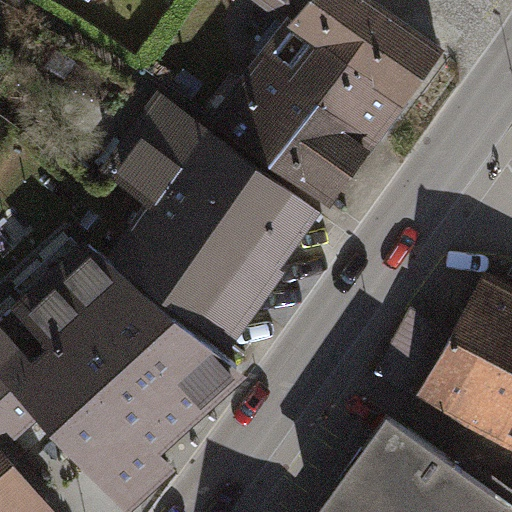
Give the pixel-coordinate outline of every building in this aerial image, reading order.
[(257,0),(287,14),(210,114),(332,201),(448,39),(391,0),(257,0)] [(232,344),(322,207),(157,92),(104,172),(148,202),(111,245),(232,344)] [(163,448),(244,369),(86,236),(0,315),(0,430),(11,443),(42,412),(133,510),(178,468),(163,448)] [(511,278),(488,266),(453,327),(412,304),(376,370),(511,445),(511,278)] [(511,511),(511,498),(390,407),(316,511),(511,511)] [(0,442),(0,511),(55,511),(58,510),(0,442)]
